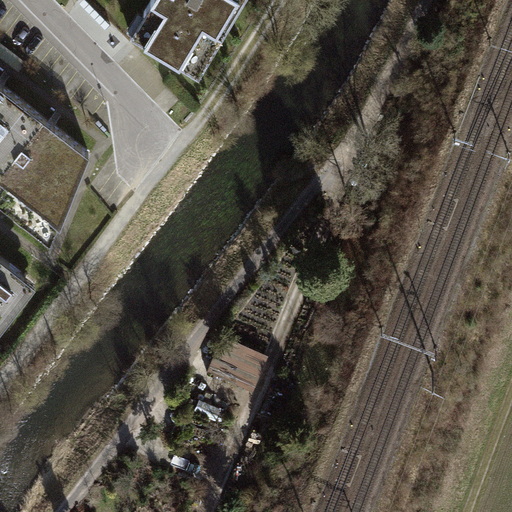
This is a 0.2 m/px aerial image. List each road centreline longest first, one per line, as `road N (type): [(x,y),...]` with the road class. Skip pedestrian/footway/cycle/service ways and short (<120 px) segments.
road 1 (track): [(363,148),(287,220),(64,511)]
road 2 (track): [(208,511),(363,148)]
road 3 (track): [(171,155),(282,0)]
road 4 (residential): [(38,0),(156,120)]
road 5 (track): [(425,0),(363,148)]
road 6 (track): [(511,386),(464,511)]
